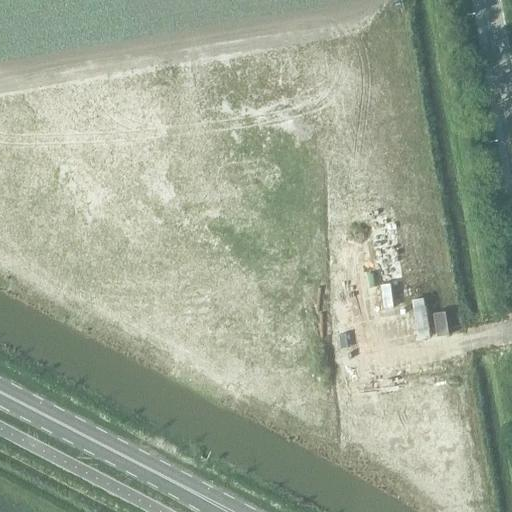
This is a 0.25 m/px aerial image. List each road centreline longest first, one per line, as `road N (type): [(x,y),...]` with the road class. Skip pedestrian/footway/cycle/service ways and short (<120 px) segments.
road 1 (unclassified): [(0,391),(226,511)]
road 2 (unclassified): [(511,142),(487,0)]
